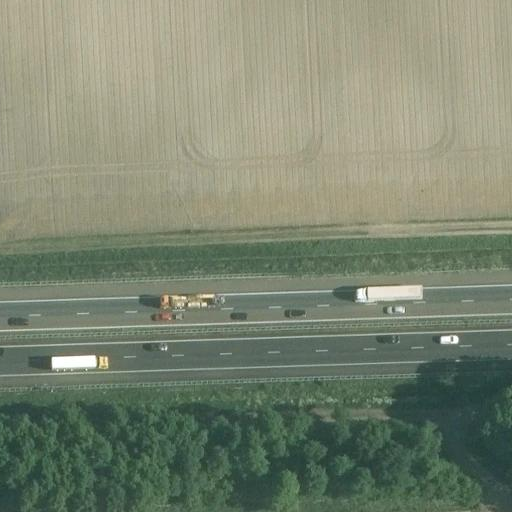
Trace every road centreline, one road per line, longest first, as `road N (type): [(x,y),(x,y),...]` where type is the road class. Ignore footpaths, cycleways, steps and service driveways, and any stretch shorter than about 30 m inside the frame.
road 1 (motorway): [(511,300),(0,317)]
road 2 (motorway): [(0,363),(511,346)]
